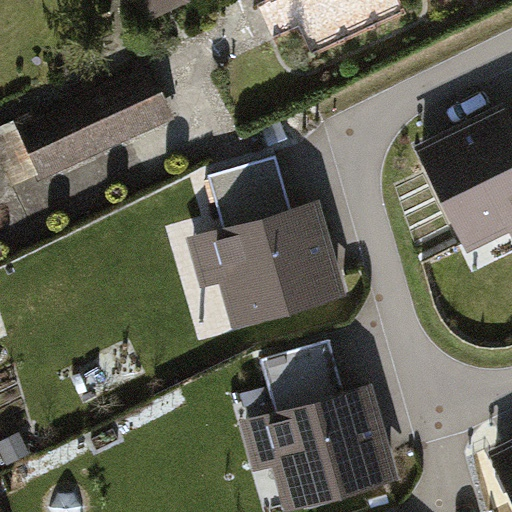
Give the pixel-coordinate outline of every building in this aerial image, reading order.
[(136,0),(145,20),(192,1),(191,0),(136,0)] [(137,65),(3,122),(26,175),(160,117),(137,65)] [(511,124),(504,108),(412,153),(460,251),(504,230),(511,246),(511,124)] [(319,208),(198,246),(213,294),(222,292),(234,330),(347,294),(319,208)] [(367,393),(246,431),(262,479),(270,476),(281,511),(292,511),(395,479),(367,393)] [(511,511),(511,438),(479,455),(507,511),(511,511)]
